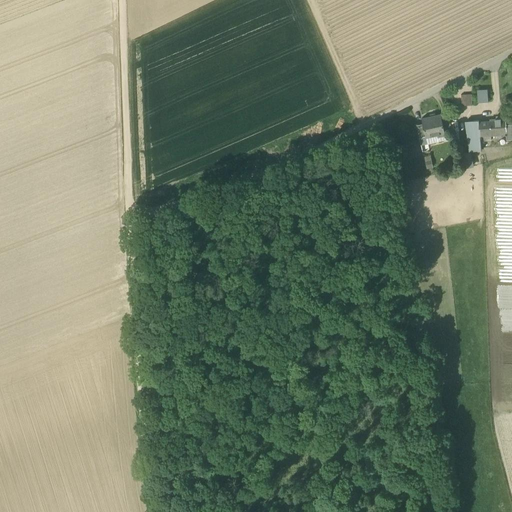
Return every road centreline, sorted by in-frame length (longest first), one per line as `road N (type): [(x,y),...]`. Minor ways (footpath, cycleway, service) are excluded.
road 1 (track): [(155,511),(127,217)]
road 2 (track): [(380,116),(258,177),(127,217)]
road 3 (track): [(127,217),(120,0)]
road 4 (unclassified): [(511,53),(380,116)]
